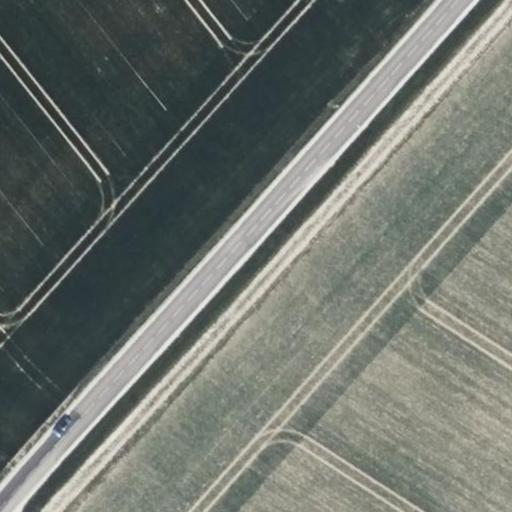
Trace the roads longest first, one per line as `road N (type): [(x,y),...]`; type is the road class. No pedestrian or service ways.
road 1 (tertiary): [(0,502),(468,0)]
road 2 (track): [(48,511),(491,0)]
